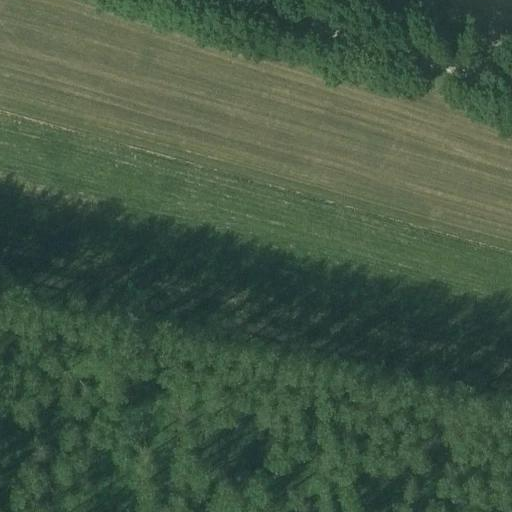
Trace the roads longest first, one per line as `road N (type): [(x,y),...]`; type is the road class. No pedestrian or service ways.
road 1 (unknown): [(511,108),(157,0)]
road 2 (unclassified): [(511,86),(236,0)]
